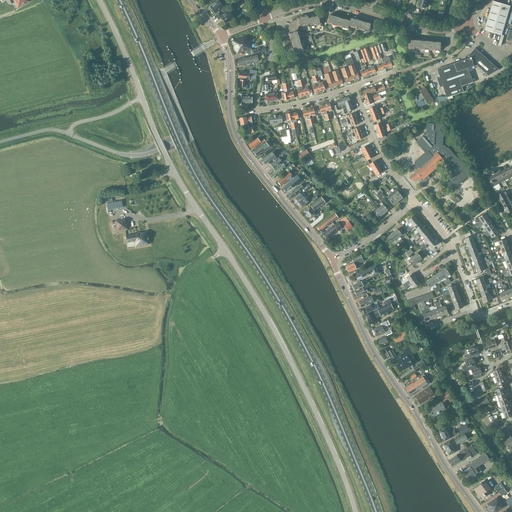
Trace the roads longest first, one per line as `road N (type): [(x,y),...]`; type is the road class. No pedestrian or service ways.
road 1 (primary): [(375,511),(316,369),(185,155),(119,0)]
road 2 (unclassified): [(355,511),(279,339),(176,177),(99,0)]
road 3 (tertiary): [(479,511),(368,343),(332,262)]
road 4 (tertiary): [(332,262),(238,141),(220,35)]
road 5 (residential): [(354,87),(255,110),(272,52),(264,18)]
road 6 (residential): [(415,203),(385,162),(354,87)]
